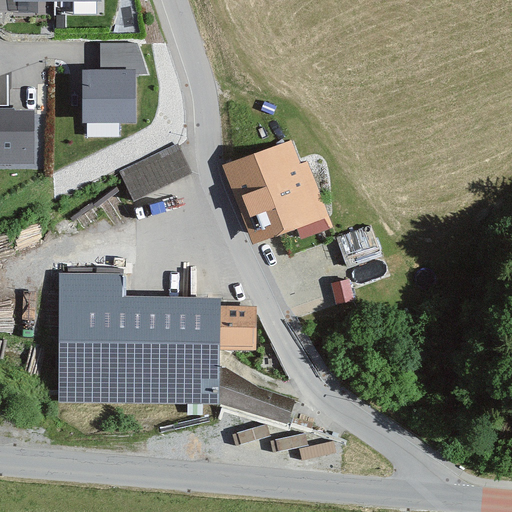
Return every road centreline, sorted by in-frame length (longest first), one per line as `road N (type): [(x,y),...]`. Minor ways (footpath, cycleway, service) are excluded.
road 1 (unclassified): [(438,500),(420,464),(323,396),(276,334),(204,152),(201,91),(170,0)]
road 2 (tertiary): [(438,500),(0,461)]
